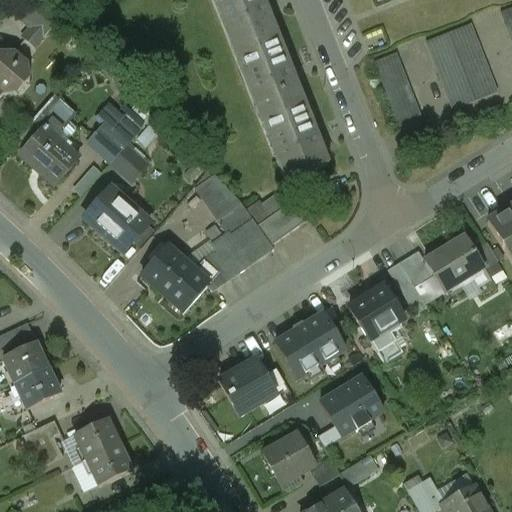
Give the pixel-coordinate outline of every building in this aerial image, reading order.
[(60,21),(34,0),(30,0),(15,18),(33,33),(24,43),(33,51),(60,21)] [(261,0),(211,0),(284,184),(327,167),(261,0)] [(511,13),(502,18),(511,43),(511,13)] [(470,26),(447,35),(452,47),(474,38),(470,26)] [(447,35),(425,44),(430,56),(452,47),(447,35)] [(474,38),(452,47),(456,58),(478,49),(474,38)] [(452,47),(430,56),(434,67),(456,58),(452,47)] [(478,49),(456,58),(461,69),(483,60),(478,49)] [(406,129),(427,121),(401,54),(380,62),(406,129)] [(0,56),(0,99),(1,99),(16,97),(29,83),(27,67),(13,55),(0,56)] [(456,58),(434,67),(438,78),(461,69),(456,58)] [(483,60),(461,69),(465,80),(487,71),(483,60)] [(461,69),(438,78),(443,89),(465,80),(461,69)] [(487,71),(465,80),(469,91),(492,82),(487,71)] [(465,80),(443,89),(447,100),(469,91),(465,80)] [(492,82),(469,91),(474,103),(497,94),(492,82)] [(469,91),(447,100),(452,112),(474,103),(469,91)] [(55,97),(15,143),(25,152),(43,132),(53,140),(75,115),(55,97)] [(138,134),(116,114),(88,145),(110,165),(125,149),(138,134)] [(25,152),(19,159),(54,189),(77,162),(53,140),(43,132),(25,152)] [(147,168),(125,149),(110,165),(132,185),(147,168)] [(75,189),(85,199),(108,178),(98,168),(75,189)] [(256,229),(239,205),(214,178),(195,192),(228,237),(249,267),(271,250),(270,248),(256,229)] [(149,226),(110,191),(83,222),(122,256),(149,226)] [(303,200),(286,208),(300,227),(310,220),(303,200)] [(286,208),(256,229),(270,248),(300,227),(286,208)] [(511,210),(487,226),(511,267),(511,210)] [(228,237),(213,247),(218,255),(192,273),(208,286),(207,288),(212,292),(249,267),(228,237)] [(465,240),(424,265),(443,295),(484,270),(465,240)] [(192,273),(166,251),(142,279),(167,301),(166,302),(182,316),(207,288),(208,286),(192,273)] [(428,283),(411,258),(399,266),(415,292),(428,283)] [(382,290),(348,311),(369,345),(388,334),(403,324),(382,290)] [(294,330),(276,341),(299,378),(345,349),(322,313),(304,325),(302,322),(292,328),(294,330)] [(0,355),(31,342),(26,329),(0,339),(0,355)] [(388,334),(369,345),(383,367),(402,356),(400,352),(400,353),(388,334)] [(35,346),(2,363),(14,387),(47,371),(35,346)] [(253,364),(217,385),(238,420),(259,408),(256,403),(271,394),(262,380),(253,364)] [(47,371),(14,387),(26,413),(60,397),(47,371)] [(285,391),(275,372),(262,380),(271,394),(273,398),(285,391)] [(335,397),(321,406),(342,440),(355,432),(357,435),(370,427),(368,424),(382,415),(362,381),(346,390),(348,393),(337,399),(335,397)] [(107,423),(74,439),(86,464),(119,448),(107,423)] [(54,424),(23,438),(30,453),(54,442),(61,439),(54,424)] [(297,437),(261,458),(278,487),(292,479),(293,480),(314,468),(297,437)] [(54,442),(30,453),(39,471),(62,460),(54,442)] [(352,446),(328,460),(338,478),(362,463),(352,446)] [(119,448),(86,464),(98,489),(131,474),(119,448)] [(362,463),(338,478),(346,491),(377,472),(369,459),(362,463)] [(434,511),(420,486),(406,494),(416,511),(434,511)] [(486,511),(473,488),(441,507),(443,511),(486,511)] [(353,511),(343,495),(317,510),(317,509),(311,511),(353,511)]
